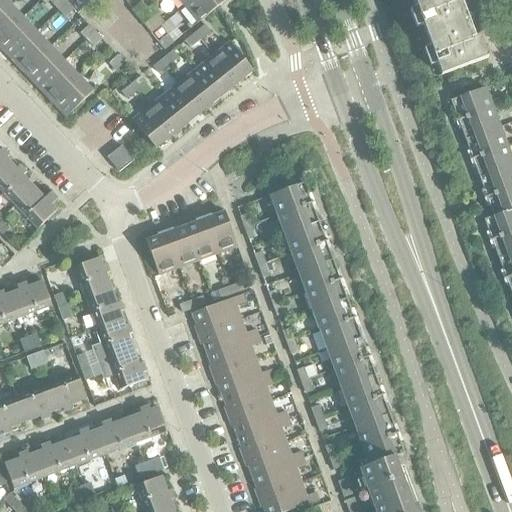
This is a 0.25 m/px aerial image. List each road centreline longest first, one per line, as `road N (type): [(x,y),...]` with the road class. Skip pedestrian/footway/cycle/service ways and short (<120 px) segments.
road 1 (residential): [(225,511),(118,207)]
road 2 (residential): [(118,207),(164,191),(261,119),(344,88)]
road 3 (secondary): [(428,296),(508,511)]
road 4 (secondary): [(428,296),(417,231),(369,78)]
road 5 (secondary): [(344,88),(395,239),(428,296)]
road 6 (residential): [(0,78),(118,207)]
